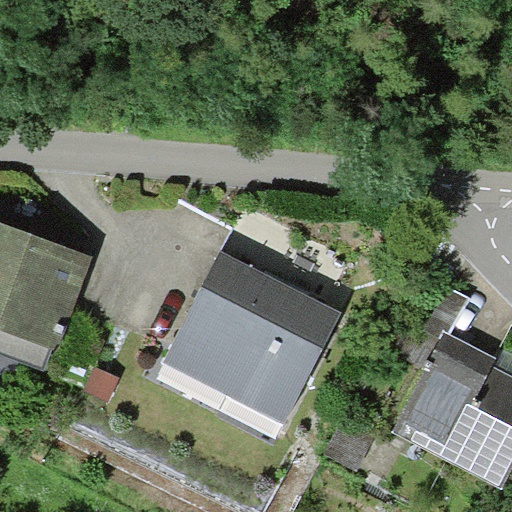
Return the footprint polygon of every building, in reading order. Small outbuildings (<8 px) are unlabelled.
[(41,244),(0,228),(0,356),(41,371),(49,350),(56,353),(91,263),(41,244)] [(341,315),(222,256),(166,367),(285,426),(341,315)] [(102,344),(82,336),(73,360),(93,367),(102,344)] [(476,354),(447,339),(394,435),(497,492),(511,465),(511,380),(493,370),(495,365),(476,354)] [(119,380),(95,371),(86,394),(110,403),(119,380)]
